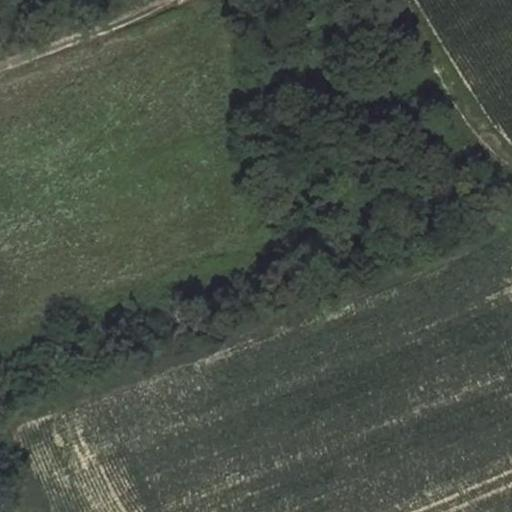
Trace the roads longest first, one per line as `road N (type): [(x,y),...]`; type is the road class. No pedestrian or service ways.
road 1 (track): [(403,0),(511,158)]
road 2 (track): [(0,65),(171,0)]
